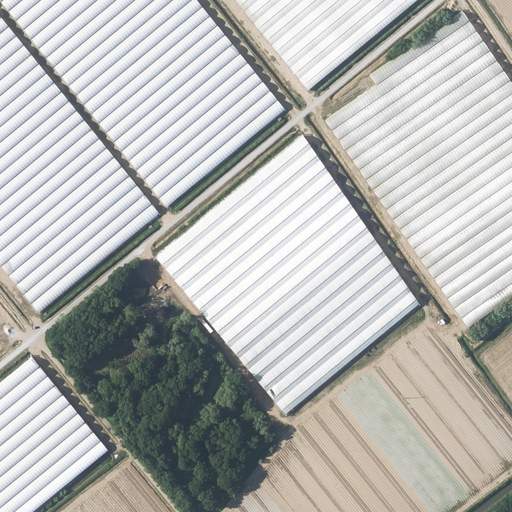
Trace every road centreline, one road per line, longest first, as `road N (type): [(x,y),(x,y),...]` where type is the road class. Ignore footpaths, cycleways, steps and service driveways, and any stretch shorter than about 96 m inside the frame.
road 1 (track): [(440,0),(0,366)]
road 2 (track): [(37,336),(178,511)]
